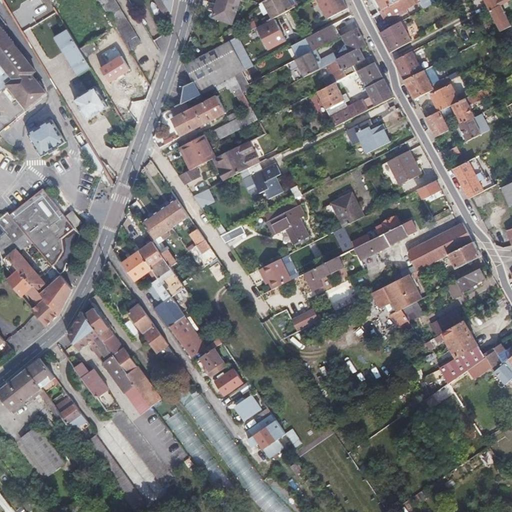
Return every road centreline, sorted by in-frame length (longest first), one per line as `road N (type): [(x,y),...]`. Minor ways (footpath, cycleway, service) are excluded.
road 1 (residential): [(493,261),(350,0)]
road 2 (tertiary): [(0,378),(69,315),(145,132)]
road 3 (unclassified): [(145,132),(266,315)]
road 4 (tertiary): [(145,132),(189,0)]
